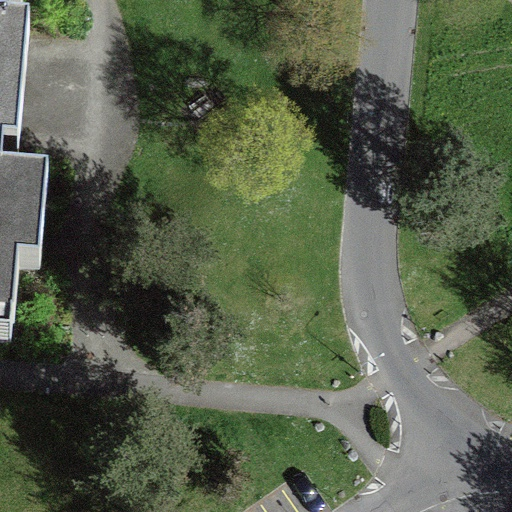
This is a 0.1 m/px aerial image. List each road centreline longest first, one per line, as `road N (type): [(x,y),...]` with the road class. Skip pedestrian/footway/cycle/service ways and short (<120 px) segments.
road 1 (residential): [(436,428),(391,339),(379,287),(403,0)]
road 2 (residential): [(0,379),(436,428)]
